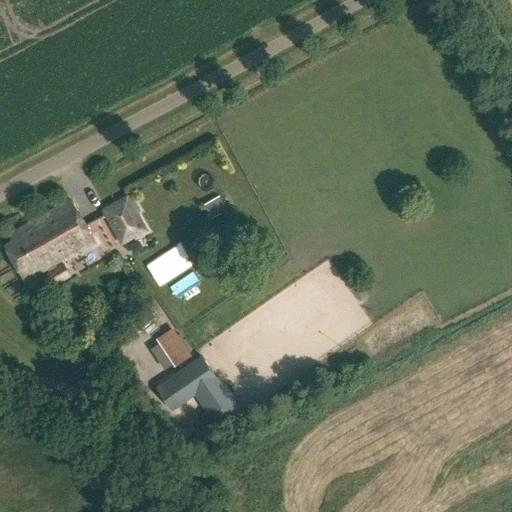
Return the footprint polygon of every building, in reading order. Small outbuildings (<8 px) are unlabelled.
[(204,204),(213,219),(226,211),(218,197),(204,204)] [(131,198),(105,211),(122,242),(134,235),(135,238),(146,232),(135,213),(138,212),(131,198)] [(49,277),(54,286),(71,277),(65,267),(58,271),(55,265),(95,244),(71,202),(11,235),(14,242),(5,247),(25,283),(47,270),(50,276),(49,277)] [(159,340),(175,365),(189,356),(172,331),(159,340)] [(238,409),(202,357),(157,388),(172,409),(196,392),(218,423),(238,409)]
